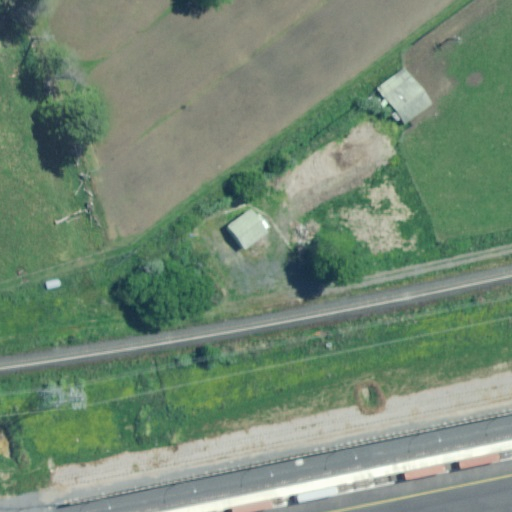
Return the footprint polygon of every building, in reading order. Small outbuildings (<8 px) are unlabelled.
[(381,98),(373,104),(378,111),(386,104),(391,111),(387,114),(395,124),(399,121),(402,125),(429,105),(402,70),(376,90),(381,98)] [(161,165),(148,169),(151,180),(164,176),(161,165)] [(167,177),(152,182),(155,190),(170,186),(167,177)] [(254,241),(260,249),(271,241),(265,233),(268,231),(257,215),(253,218),(247,211),(225,227),(245,255),(251,251),(247,245),(254,241)] [(58,278),(43,282),(45,291),(60,287),(58,278)]
